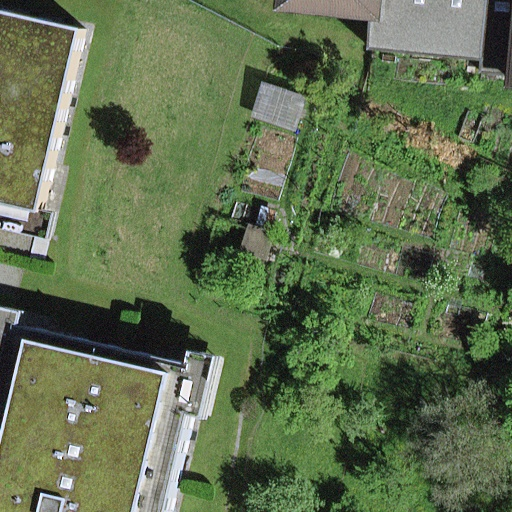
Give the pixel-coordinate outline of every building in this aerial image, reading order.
[(511,0),(289,0),(289,8),(376,17),(372,52),(484,62),(483,75),(511,77),(511,0)] [(0,202),(45,214),(90,30),(0,8),(0,202)] [(0,228),(53,242),(60,217),(45,214),(0,202),(0,228)] [(3,369),(13,371),(23,326),(27,327),(30,313),(2,306),(0,316),(0,371),(2,373),(3,369)] [(13,371),(3,369),(2,373),(0,383),(0,511),(173,511),(196,414),(186,412),(197,367),(193,366),(27,327),(23,326),(13,371)] [(196,414),(211,418),(225,358),(197,351),(193,366),(197,367),(186,412),(196,414)]
